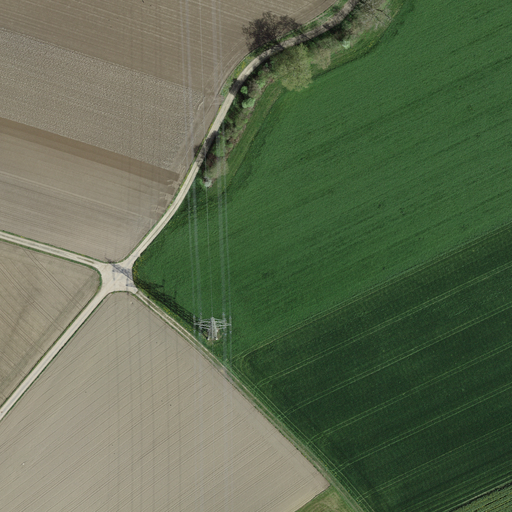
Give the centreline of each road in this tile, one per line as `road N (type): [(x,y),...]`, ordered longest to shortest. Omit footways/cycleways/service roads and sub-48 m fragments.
road 1 (track): [(355,0),(328,27),(262,58),(239,79),(173,210),(119,276)]
road 2 (track): [(119,276),(257,404),(351,511)]
road 3 (track): [(119,276),(0,241)]
